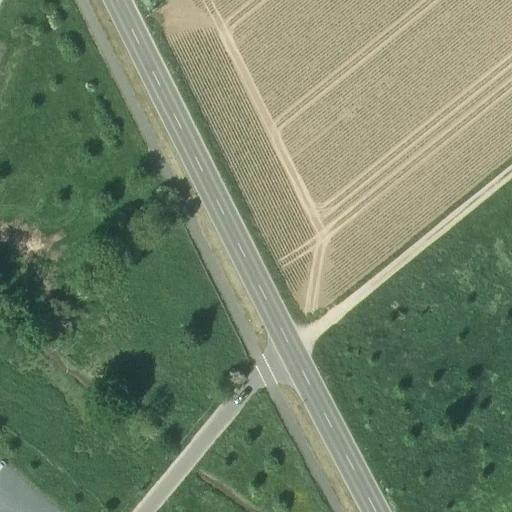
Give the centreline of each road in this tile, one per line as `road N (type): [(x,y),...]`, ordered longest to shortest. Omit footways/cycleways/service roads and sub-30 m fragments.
road 1 (secondary): [(304,366),(123,0)]
road 2 (track): [(304,366),(511,201)]
road 3 (unclassified): [(304,366),(173,511)]
road 4 (secondary): [(382,511),(304,366)]
